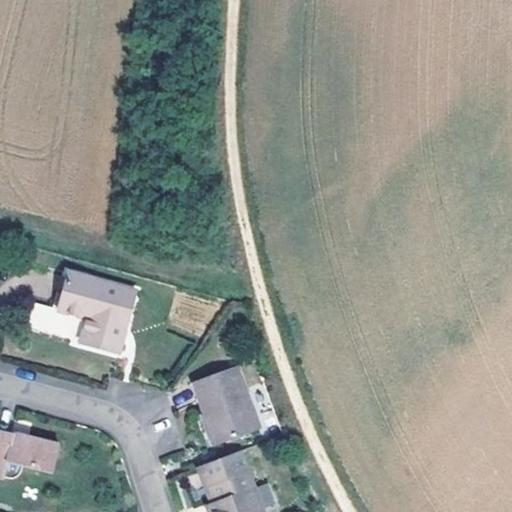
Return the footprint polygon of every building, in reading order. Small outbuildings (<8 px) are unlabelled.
[(30,328),(76,342),(93,278),(72,272),(60,310),(36,302),(30,328)] [(93,278),(76,342),(113,353),(117,338),(112,325),(120,322),(120,329),(127,330),(138,292),(93,278)] [(120,355),(127,330),(120,329),(120,322),(112,325),(117,338),(113,353),(120,355)] [(210,412),(221,444),(262,429),(239,368),(194,385),(206,414),(210,412)] [(215,447),(221,444),(210,412),(206,414),(203,415),(215,447)] [(22,435),(0,429),(0,478),(2,479),(3,477),(12,478),(22,473),(25,466),(53,473),(61,446),(30,438),(29,441),(21,439),(22,435)] [(268,511),(245,450),(201,467),(208,484),(212,483),(219,503),(212,505),(214,511),(268,511)] [(205,497),(197,473),(186,477),(194,501),(205,497)]
